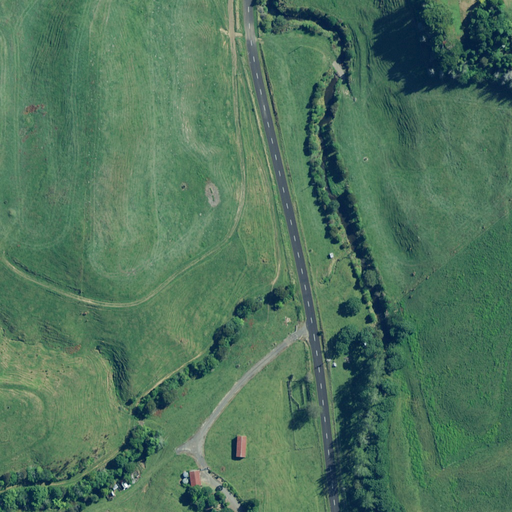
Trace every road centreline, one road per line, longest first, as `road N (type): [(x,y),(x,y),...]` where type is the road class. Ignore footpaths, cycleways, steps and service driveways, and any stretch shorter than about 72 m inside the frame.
road 1 (track): [(248,33),(233,41),(278,248),(275,281),(243,297),(202,352),(139,397),(120,448),(95,469),(47,486),(0,488)]
road 2 (unclassified): [(334,511),(245,0)]
